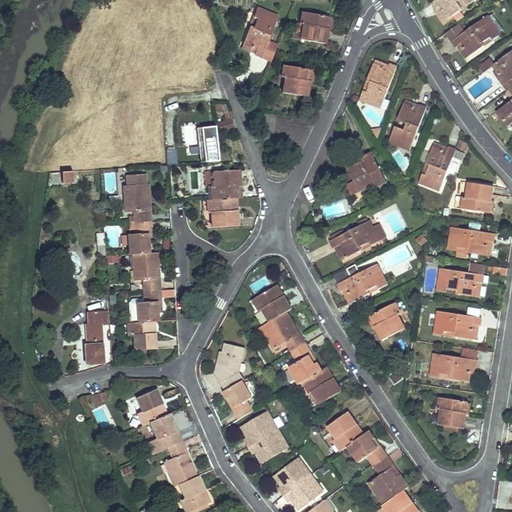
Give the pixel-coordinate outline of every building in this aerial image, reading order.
[(449,20),(477,0),(438,0),(434,3),(438,10),(445,5),(447,7),(442,11),(443,12),(448,19),(449,20)] [(443,12),(442,11),(447,7),(445,5),(438,10),(446,22),(449,20),(448,19),(443,12)] [(269,40),(279,16),(258,8),(255,17),(258,18),(254,28),(253,28),(251,26),(244,43),(252,47),(254,47),(255,45),(259,46),(256,52),(256,54),(263,57),(272,60),(278,44),(269,40)] [(329,24),(331,16),(302,11),(300,23),(303,24),(301,38),(301,39),(326,43),(329,28),(325,27),(326,24),(329,24)] [(485,46),(483,43),(493,36),(495,40),(502,34),(489,16),(465,33),(460,25),(448,34),(453,42),(458,48),(459,47),(459,46),(464,43),(465,43),(467,46),(464,48),(464,49),(470,57),(485,46)] [(301,38),(303,24),(300,23),(295,23),(293,38),(301,39),(301,38)] [(485,46),(495,40),(493,36),(483,43),(485,46)] [(256,52),(259,46),(255,45),(254,47),(252,47),(244,43),(243,46),(242,46),(256,52)] [(464,49),(464,48),(467,46),(465,43),(464,43),(459,46),(459,47),(468,59),(470,57),(464,49)] [(511,52),(493,66),(498,72),(511,90),(511,89),(511,52)] [(387,72),(390,65),(388,65),(377,60),(376,60),(375,62),(376,63),(384,66),(385,67),(384,70),(384,71),(387,72)] [(382,108),(399,67),(391,64),(390,65),(387,72),(384,71),(384,70),(385,67),(384,66),(376,63),(375,62),(368,80),(371,82),(372,82),(367,92),(364,91),(361,99),(382,108)] [(308,96),(311,81),(306,80),(307,76),(308,76),(311,77),(312,70),(284,65),(282,77),(285,77),(282,92),(308,96)] [(509,92),(511,90),(498,72),(495,74),(508,92),(509,92)] [(511,125),(511,89),(511,90),(511,91),(511,104),(511,103),(498,113),(509,127),(511,125)] [(161,98),(152,99),(153,114),(163,113),(161,98)] [(418,113),(420,105),(407,100),(406,103),(407,103),(415,107),(414,112),(417,113),(418,113)] [(411,150),(428,108),(420,105),(418,113),(417,113),(414,112),(415,107),(407,103),(406,103),(399,119),(408,123),(406,131),(396,127),(391,142),(411,150)] [(230,119),(219,122),(222,131),(233,128),(230,119)] [(215,127),(197,129),(201,162),(219,161),(215,127)] [(379,134),(381,129),(372,130),(376,135),(378,138),(379,134)] [(449,148),(436,142),(435,146),(436,147),(444,150),(445,150),(444,153),(444,154),(447,155),(447,154),(449,148)] [(442,191),(457,149),(450,147),(449,148),(447,154),(447,155),(444,154),(444,153),(445,150),(444,150),(436,147),(435,146),(428,164),(431,165),(427,176),(424,175),(421,182),(442,191)] [(175,148),(165,149),(167,164),(176,163),(175,148)] [(387,182),(374,156),(366,160),(368,164),(365,165),(363,162),(350,169),(356,181),(348,185),(354,196),(357,194),(369,188),(375,185),(377,188),(387,182)] [(242,186),(242,170),(215,171),(215,184),(215,186),(213,186),(213,199),(234,198),(235,198),(238,198),(239,198),(239,197),(238,186),(242,186)] [(215,184),(215,171),(207,172),(207,185),(208,185),(215,184)] [(75,183),(74,172),(63,173),(64,184),(75,183)] [(151,200),(150,185),(148,184),(147,175),(128,176),(129,186),(129,200),(125,200),(126,212),(135,211),(135,216),(130,216),(131,223),(152,222),(151,211),(148,211),(147,200),(151,200)] [(493,202),(495,187),(470,183),(468,197),(465,197),(463,209),(492,213),(493,206),(489,206),(489,202),(493,202)] [(372,195),(369,188),(357,194),(361,201),(372,195)] [(240,226),(238,210),(236,210),(235,210),(234,198),(213,199),(208,200),(210,214),(213,214),(214,228),(240,226)] [(381,241),(374,227),(370,220),(369,221),(361,225),(347,233),(334,240),(331,241),(336,248),(336,247),(337,247),(343,244),(345,247),(341,249),(345,257),(346,259),(363,250),(361,246),(371,242),(373,245),(381,241)] [(152,222),(131,223),(130,223),(130,230),(136,230),(152,229),(152,222)] [(387,237),(380,224),(374,227),(381,241),(388,238),(387,237)] [(486,244),(486,241),(494,242),(496,242),(496,234),(454,227),(450,249),(459,251),(459,247),(469,249),(470,249),(470,253),(488,256),(490,245),(486,244)] [(153,243),(152,229),(136,230),(136,234),(149,234),(149,243),(153,243)] [(334,240),(347,233),(344,229),(331,235),(334,240)] [(154,253),(153,243),(149,243),(149,234),(136,234),(129,235),(129,236),(129,245),(130,254),(154,253)] [(415,240),(421,247),(427,242),(422,235),(415,240)] [(492,256),(492,254),(494,242),(486,241),(486,244),(490,245),(488,256),(492,256)] [(363,250),(373,245),(371,242),(361,246),(363,250)] [(341,249),(345,247),(343,244),(337,247),(336,247),(337,248),(343,260),(346,259),(345,257),(341,249)] [(469,258),(470,253),(470,249),(469,249),(459,247),(459,251),(458,255),(468,258),(469,258)] [(159,268),(158,252),(154,253),(130,254),(131,269),(134,268),(135,280),(143,279),(156,278),(155,268),(159,268)] [(109,265),(121,260),(119,253),(106,258),(109,265)] [(487,266),(473,263),(471,273),(486,275),(487,266)] [(389,285),(378,265),(361,274),(356,265),(348,269),(353,278),(340,285),(343,292),(351,288),(352,291),(349,293),(353,300),(354,303),(371,294),(369,291),(379,286),(381,289),(389,285)] [(509,269),(495,267),(494,273),(508,276),(509,269)] [(160,283),(159,268),(155,268),(156,278),(143,279),(144,284),(160,283)] [(485,284),(487,276),(486,275),(471,273),(443,268),(439,291),(447,292),(448,289),(459,290),(459,294),(477,297),(477,296),(479,287),(477,286),(477,283),(482,283),(483,283),(483,284),(485,284)] [(348,269),(335,276),(340,285),(353,278),(348,269)] [(285,296),(279,285),(275,287),(276,287),(282,297),(282,298),(285,296)] [(371,294),(380,289),(381,289),(379,286),(369,291),(371,294)] [(293,309),(285,296),(282,298),(282,297),(276,287),(275,287),(253,300),(260,311),(263,309),(271,322),(288,312),(293,309)] [(353,300),(349,293),(352,291),(351,288),(343,292),(351,305),(354,303),(353,300)] [(161,298),(161,290),(144,291),(145,298),(161,298)] [(162,313),(161,298),(145,298),(145,303),(158,302),(158,312),(162,313)] [(163,321),(162,313),(158,312),(158,302),(145,303),(138,303),(140,323),(151,322),(156,321),(163,321)] [(405,329),(399,316),(403,314),(397,303),(371,316),(375,323),(378,322),(379,325),(376,326),(384,340),(405,329)] [(105,363),(102,324),(110,324),(110,311),(88,312),(89,324),(86,324),(88,346),(86,346),(87,365),(105,363)] [(297,336),(293,328),(292,328),(296,326),(288,312),(271,322),(265,326),(271,337),(272,338),(269,339),(275,349),(286,342),(287,342),(297,336)] [(482,327),(483,319),(482,319),(475,318),(439,312),(436,334),(445,335),(445,332),(456,334),(455,337),(474,340),(475,330),(472,329),(472,325),(482,327)] [(157,349),(156,333),(152,333),(151,322),(140,323),(128,323),(129,336),(134,335),(136,350),(157,349)] [(477,341),(479,330),(481,330),(482,327),(472,325),(472,329),(475,330),(474,340),(477,341)] [(272,338),(271,337),(265,326),(261,328),(262,329),(268,339),(269,339),(272,338)] [(289,346),(303,338),(296,326),(292,328),(293,328),(297,336),(287,342),(286,342),(289,346)] [(293,352),(307,344),(303,338),(289,346),(293,352)] [(246,348),(225,343),(223,352),(219,368),(228,370),(216,376),(220,383),(240,372),(246,348)] [(296,358),(309,351),(310,351),(311,350),(307,344),(293,352),(296,358)] [(318,361),(311,350),(310,351),(309,351),(296,358),(297,359),(299,362),(309,356),(310,355),(310,356),(315,363),(318,361)] [(219,368),(223,352),(220,352),(214,374),(216,376),(228,370),(219,368)] [(479,361),(436,354),(432,377),(441,378),(442,375),(442,374),(453,376),(452,380),(470,383),(472,372),(469,371),(470,368),(476,369),(477,369),(479,361)] [(323,370),(318,361),(315,363),(310,356),(310,355),(309,356),(299,362),(290,368),(300,384),(303,382),(323,370)] [(334,377),(328,367),(325,369),(331,379),(332,379),(334,378),(334,377)] [(343,391),(334,378),(332,379),(331,379),(325,369),(323,370),(303,382),(310,394),(313,392),(320,404),(343,391)] [(404,379),(398,370),(390,376),(395,384),(404,379)] [(245,380),(240,372),(220,383),(225,391),(243,381),(245,380)] [(254,398),(243,381),(225,391),(224,392),(229,400),(232,398),(238,407),(239,407),(248,401),(254,398)] [(165,416),(160,406),(163,405),(164,404),(157,390),(137,398),(143,411),(138,413),(144,426),(151,423),(165,416)] [(107,400),(106,392),(96,395),(97,402),(107,400)] [(238,412),(250,405),(248,401),(239,407),(238,407),(232,398),(229,400),(235,411),(237,413),(238,412)] [(466,414),(463,414),(464,410),(467,410),(468,402),(440,398),(438,410),(442,410),(439,425),(464,429),(467,414),(466,414)] [(169,415),(164,404),(163,405),(160,406),(165,416),(166,416),(169,415)] [(241,419),(254,411),(250,405),(238,412),(237,413),(241,419)] [(280,429),(268,410),(241,426),(249,438),(252,436),(256,442),(256,443),(260,449),(257,451),(258,453),(284,436),(280,429)] [(358,425),(350,412),(328,427),(337,439),(334,441),(341,452),(349,447),(362,437),(355,427),(358,425)] [(175,433),(171,423),(175,422),(171,414),(169,415),(166,416),(165,416),(151,423),(159,440),(164,438),(175,433)] [(180,435),(175,423),(175,422),(171,423),(175,433),(164,438),(166,442),(181,436),(180,435)] [(366,435),(358,425),(355,427),(362,437),(366,435)] [(378,449),(372,441),(376,438),(371,431),(366,435),(362,437),(349,447),(360,462),(368,457),(378,449)] [(169,449),(183,442),(181,436),(166,442),(169,449)] [(256,442),(252,436),(249,438),(246,440),(250,447),(256,443),(256,442)] [(263,462),(290,446),(284,436),(258,453),(263,462)] [(371,460),(384,451),(376,438),(372,441),(378,449),(368,457),(371,460)] [(172,455),(186,448),(183,442),(169,449),(172,455)] [(260,449),(256,443),(250,447),(253,453),(257,451),(260,449)] [(162,450),(159,444),(153,447),(155,452),(156,453),(162,450)] [(193,462),(186,449),(186,448),(172,455),(173,458),(174,459),(184,454),(189,464),(192,462),(193,462)] [(375,466),(389,456),(384,451),(371,460),(375,466)] [(199,476),(193,462),(192,462),(189,464),(184,454),(174,459),(165,463),(170,473),(173,472),(179,485),(180,484),(199,476)] [(379,472),(393,462),(389,456),(375,466),(379,472)] [(282,485),(307,467),(300,458),(275,476),(282,485)] [(402,474),(393,462),(379,472),(381,475),(391,468),(398,477),(402,474)] [(300,510),(325,492),(307,467),(282,485),(283,487),(286,485),(291,491),(295,497),(292,499),(300,510)] [(410,487),(402,474),(398,477),(391,468),(381,475),(370,483),(377,492),(380,490),(389,502),(405,491),(410,487)] [(179,485),(173,472),(170,473),(176,486),(179,485)] [(207,502),(203,492),(207,490),(200,475),(199,476),(180,484),(186,498),(182,500),(187,511),(207,503),(208,503),(207,502)] [(285,495),(291,491),(286,485),(283,487),(280,489),(285,495)] [(212,502),(207,490),(203,492),(207,502),(208,503),(212,502)] [(389,502),(380,490),(377,492),(385,505),(389,502)] [(295,497),(291,491),(285,495),(289,501),(292,499),(295,497)] [(415,511),(411,506),(414,503),(405,491),(389,502),(385,505),(384,505),(388,511),(415,511)] [(336,510),(328,499),(322,503),(329,511),(332,511),(334,511),(336,510)] [(197,511),(210,507),(209,506),(208,503),(207,503),(187,511),(186,511),(197,511)] [(334,511),(332,511),(329,511),(322,503),(309,511),(334,511)] [(420,511),(414,503),(411,506),(415,511),(420,511)]
